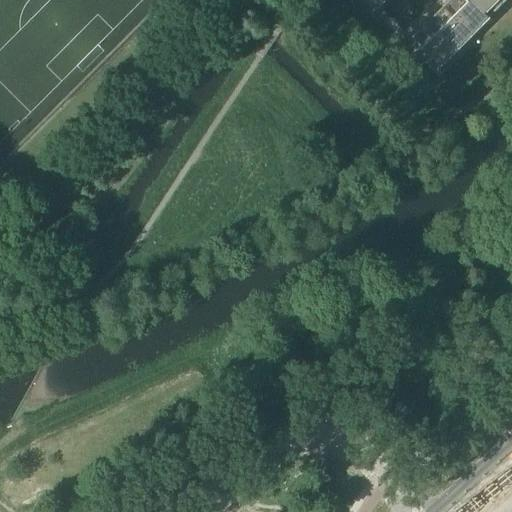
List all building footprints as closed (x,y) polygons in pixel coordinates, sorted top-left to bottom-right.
[(397,11),(405,2),(403,0),(393,0),(390,4),(397,11)] [(470,36),(485,21),(464,0),(436,0),(435,1),(470,36)] [(464,0),(485,21),(501,6),(495,0),(464,0)] [(435,1),(420,17),(455,52),(470,36),(435,1)] [(455,52),(420,17),(404,33),(439,68),(455,52)]
